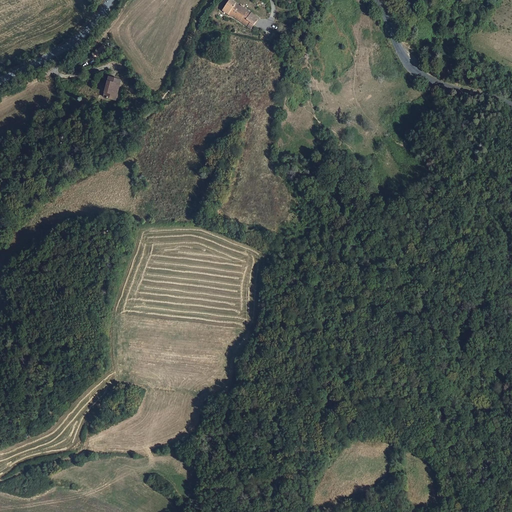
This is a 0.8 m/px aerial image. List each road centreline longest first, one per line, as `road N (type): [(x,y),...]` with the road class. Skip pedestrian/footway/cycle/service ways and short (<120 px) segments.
road 1 (track): [(0,231),(118,148),(175,84),(199,16),(218,0)]
road 2 (secondary): [(511,108),(420,74),(402,57),(377,0)]
road 3 (track): [(118,385),(95,412),(79,454),(0,481)]
road 4 (secondary): [(0,79),(76,37),(110,0)]
